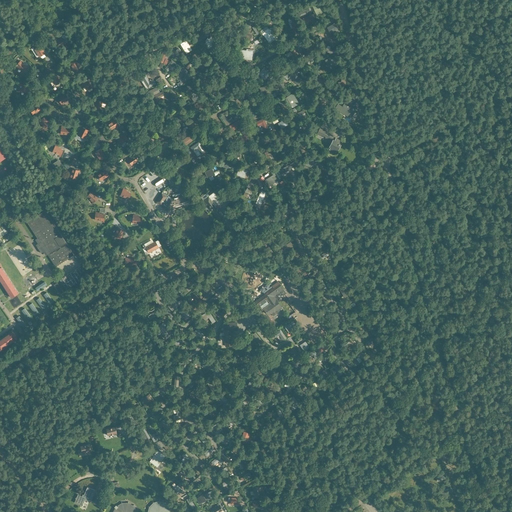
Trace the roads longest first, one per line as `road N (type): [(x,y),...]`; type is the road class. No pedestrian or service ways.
road 1 (unclassified): [(460,424),(385,160),(0,368)]
road 2 (track): [(337,0),(385,160)]
road 3 (track): [(511,87),(385,160)]
road 4 (unclassified): [(344,511),(460,424)]
